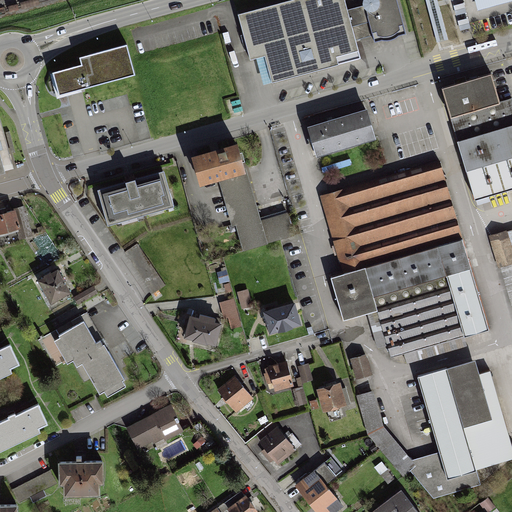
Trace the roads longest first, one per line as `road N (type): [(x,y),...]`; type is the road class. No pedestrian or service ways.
road 1 (residential): [(511,41),(45,177)]
road 2 (residential): [(182,376),(45,177)]
road 3 (residential): [(0,469),(182,376)]
road 4 (residential): [(292,511),(182,376)]
road 5 (residential): [(182,376),(340,333)]
road 6 (primary): [(31,51),(185,0)]
